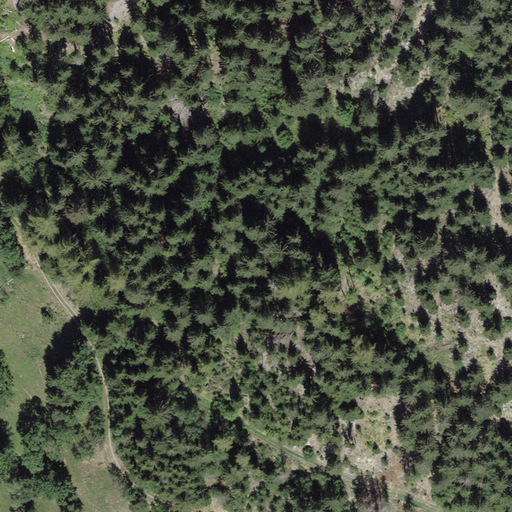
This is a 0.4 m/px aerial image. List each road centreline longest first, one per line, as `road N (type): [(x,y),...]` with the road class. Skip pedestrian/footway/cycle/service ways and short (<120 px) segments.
road 1 (track): [(465,511),(410,463),(331,466),(279,445),(189,376),(0,175)]
road 2 (track): [(0,219),(36,251),(105,360),(106,462)]
